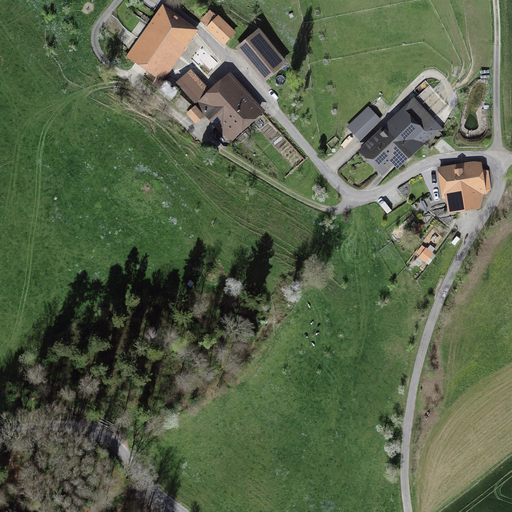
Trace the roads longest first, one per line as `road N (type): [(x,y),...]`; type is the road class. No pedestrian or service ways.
road 1 (unclassified): [(154,0),(190,19),(356,199),(432,160),(497,156),(495,191),(435,310),(414,381),(405,461),(410,511)]
road 2 (unclassified): [(0,432),(53,426),(104,436),(190,511)]
road 3 (track): [(497,156),(495,0)]
